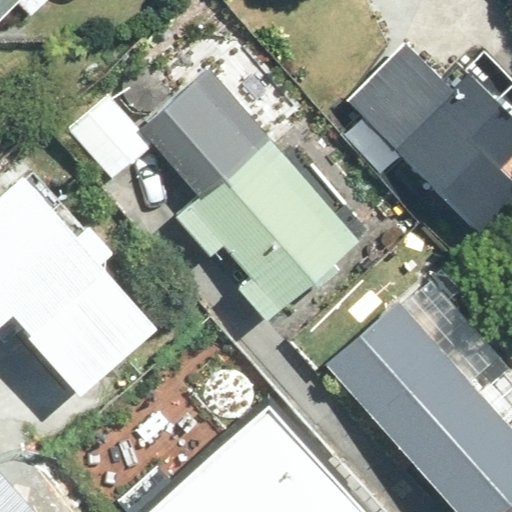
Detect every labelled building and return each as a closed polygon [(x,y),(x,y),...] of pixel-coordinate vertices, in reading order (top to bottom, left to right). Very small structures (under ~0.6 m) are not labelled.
[(0,0),(0,16),(4,20),(22,1),(35,13),(48,0),(0,0)] [(313,58),(287,32),(271,47),(296,74),(313,58)] [(511,183),(491,162),(511,140),(511,117),(465,71),(450,87),(404,42),(346,100),(478,230),(511,195),(511,183)] [(346,204),(276,127),(213,58),(149,115),(212,184),(181,211),(216,250),(229,239),(258,270),(246,281),(276,314),(371,230),(367,227),(378,216),(357,194),(346,204)] [(107,92),(70,128),(115,176),(153,141),(107,92)] [(331,361),(472,511),(498,511),(511,499),(511,403),(406,291),(331,361)] [(218,364),(209,373),(227,389),(236,380),(218,364)] [(154,393),(181,421),(203,400),(176,372),(154,393)] [(393,511),(278,389),(178,484),(160,465),(122,502),(131,511),(393,511)]
